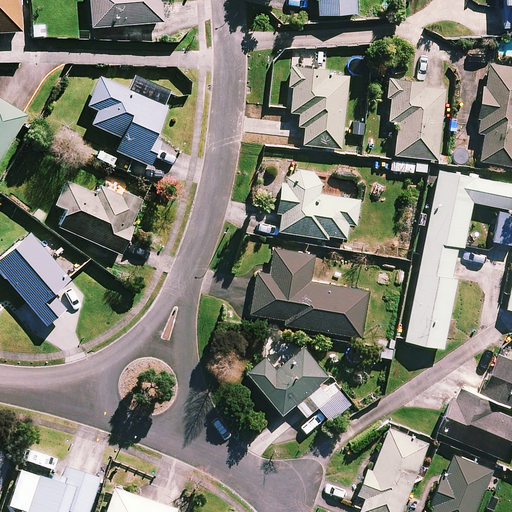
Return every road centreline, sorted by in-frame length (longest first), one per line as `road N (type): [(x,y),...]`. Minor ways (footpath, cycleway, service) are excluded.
road 1 (unknown): [(0,57),(230,58),(347,47),(417,30),(445,0)]
road 2 (residential): [(162,348),(219,173),(230,91),(227,0)]
road 3 (unknown): [(284,498),(304,492),(469,359),(483,333),(481,282)]
road 4 (residential): [(178,416),(284,498)]
